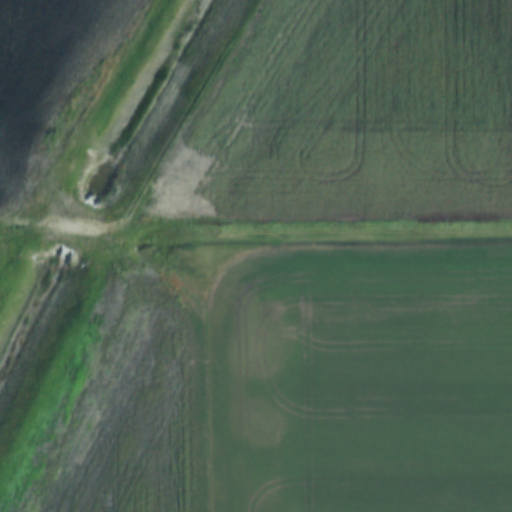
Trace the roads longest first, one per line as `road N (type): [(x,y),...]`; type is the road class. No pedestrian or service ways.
road 1 (track): [(145,224),(511,220)]
road 2 (track): [(0,196),(46,165),(146,0)]
